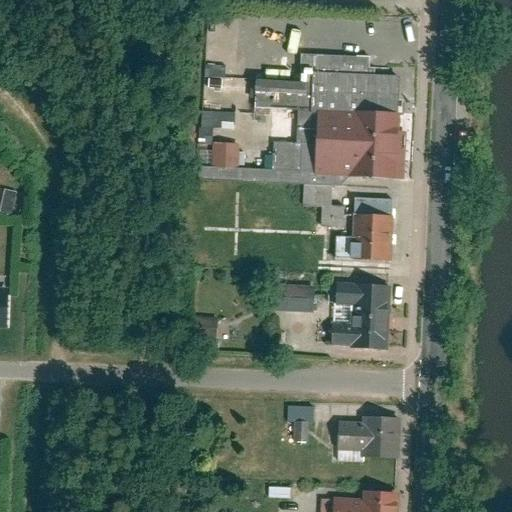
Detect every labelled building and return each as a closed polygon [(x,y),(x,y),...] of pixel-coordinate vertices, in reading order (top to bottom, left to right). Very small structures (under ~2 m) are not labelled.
[(401,111),(401,77),(371,76),(372,58),(304,56),(303,85),(259,84),(258,107),(299,109),(299,132),(317,132),(316,174),(405,176),(406,111),(401,111)] [(214,143),(214,167),(241,167),(241,143),(214,143)] [(335,187),(306,185),(305,205),(325,207),(324,226),(347,227),(348,207),(334,206),(335,187)] [(396,200),(358,199),(358,237),(336,237),(335,262),(396,262),(396,200)] [(339,287),(279,285),(278,312),(332,313),(331,351),(377,353),(380,283),(339,282),(339,287)] [(0,288),(0,327),(17,328),(18,289),(0,288)] [(197,340),(219,340),(220,318),(197,318),(197,340)] [(313,428),(313,407),(290,407),(289,428),(313,428)] [(402,417),(364,416),(364,423),(335,423),(334,464),(366,465),(366,460),(401,461),(402,417)] [(401,511),(402,493),(366,492),(365,504),(325,503),(324,511),(401,511)]
